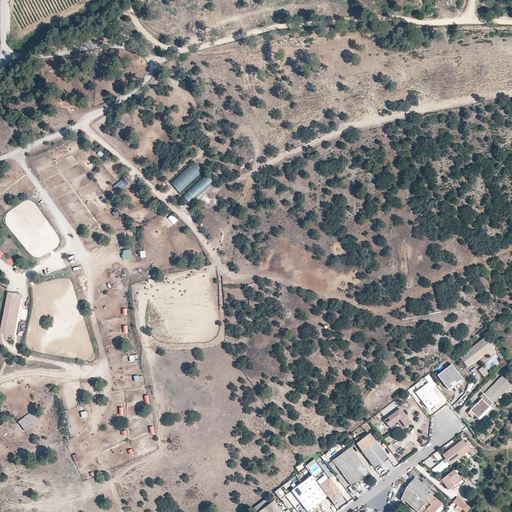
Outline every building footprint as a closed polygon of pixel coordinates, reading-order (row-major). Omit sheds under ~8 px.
[(193,162),(171,184),(180,194),(203,172),(193,162)] [(8,293),(0,334),(14,336),(16,322),(13,322),(18,294),(8,293)] [(460,354),(468,365),(492,345),(484,335),(460,354)] [(462,376),(452,363),(438,374),(449,387),(462,376)] [(483,367),(479,371),(485,378),(489,374),(483,367)] [(511,383),(502,374),(485,391),(484,391),(481,394),(484,396),(471,410),(478,417),(511,383)] [(430,408),(441,400),(429,384),(418,392),(430,408)] [(411,423),(400,408),(386,420),(390,425),(397,420),(401,426),(404,423),(406,426),(411,423)] [(38,422),(31,413),(19,423),(25,432),(38,422)] [(377,467),(389,458),(370,433),(357,442),(377,467)] [(470,450),(463,439),(443,454),(451,464),(470,450)] [(352,446),(333,460),(352,486),(371,471),(352,446)] [(450,467),(445,460),(432,469),(436,475),(450,467)] [(295,467),(298,472),(306,467),(303,462),(295,467)] [(461,479),(453,469),(443,477),(445,480),(443,482),(450,491),(455,487),(454,485),(461,479)] [(306,511),(307,511),(317,505),(328,497),(320,487),(317,483),(312,476),(292,492),(306,511)] [(413,476),(405,485),(416,494),(424,501),(430,494),(432,492),(413,476)] [(325,477),(317,483),(320,487),(328,481),(325,477)] [(333,504),(344,497),(330,479),(328,481),(320,487),(328,497),(333,504)] [(416,494),(405,485),(401,493),(405,497),(403,499),(408,504),(411,501),(418,508),(422,511),(432,511),(440,503),(430,494),(424,501),(416,494)] [(463,508),(467,504),(458,496),(454,500),(463,508)] [(283,511),(274,501),(260,511),(259,511),(283,511)] [(418,508),(411,501),(408,504),(415,511),(417,509),(418,508)] [(438,511),(444,506),(440,503),(432,511),(438,511)]
